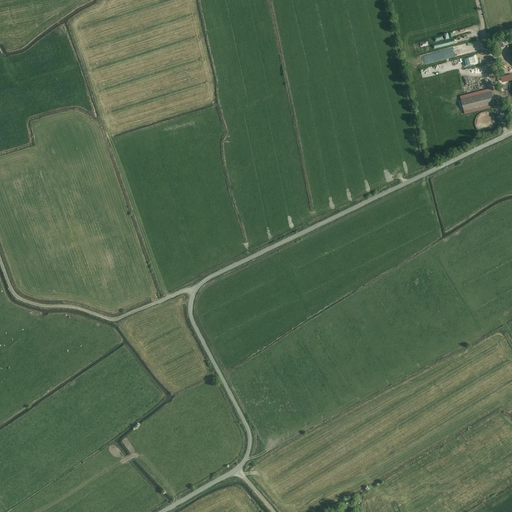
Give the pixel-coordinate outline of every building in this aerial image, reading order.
[(442,45),(478,38),(476,32),(465,35),(465,31),(442,35),(444,43),(442,43),(442,45)] [(432,37),(417,42),(419,46),(437,41),(437,39),(433,40),(432,37)] [(420,48),(421,52),(440,47),(439,43),(420,48)] [(492,90),(461,98),(464,109),(495,102),(492,90)] [(486,111),(478,114),(474,121),(475,128),(482,133),(490,133),(496,128),(497,122),(494,114),(486,111)]
